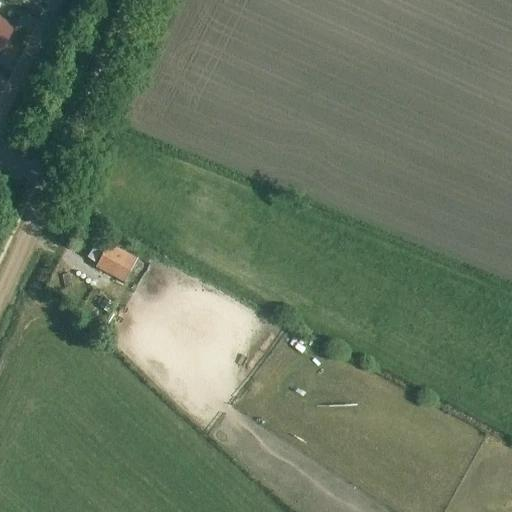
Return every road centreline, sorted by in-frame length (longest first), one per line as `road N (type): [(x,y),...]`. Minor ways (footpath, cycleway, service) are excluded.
road 1 (unclassified): [(43,199),(142,0)]
road 2 (track): [(0,118),(55,0)]
